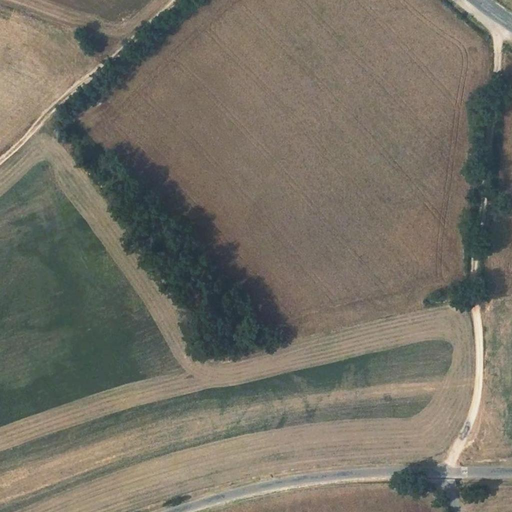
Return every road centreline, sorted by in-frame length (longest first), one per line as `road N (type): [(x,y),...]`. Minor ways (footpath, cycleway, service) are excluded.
road 1 (unclassified): [(502,22),(475,272),(478,366),(472,414),(446,471)]
road 2 (tertiary): [(181,511),(285,482),(446,471)]
road 3 (track): [(0,161),(172,0)]
